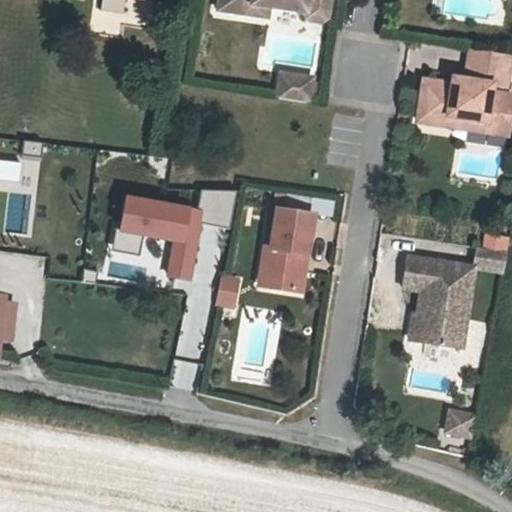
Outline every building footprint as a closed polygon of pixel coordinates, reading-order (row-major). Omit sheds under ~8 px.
[(258,4),(275,6),(311,12),(313,0),(225,0),(224,10),(256,15),(258,4)] [(470,119),(509,126),(511,110),(511,96),(491,93),(493,86),(507,88),(511,58),(511,56),(473,49),(468,80),(467,87),(453,85),(425,80),(418,121),(468,129),(470,119)] [(317,77),(281,72),(277,97),(313,103),(317,77)] [(455,78),(453,85),(467,87),(468,80),(455,78)] [(0,153),(0,208),(22,210),(23,206),(30,206),(35,153),(0,153)] [(204,213),(124,197),(118,230),(174,241),(167,275),(190,280),(204,213)] [(485,217),(487,204),(471,202),(469,214),(477,215),(485,217)] [(494,206),(487,204),(485,217),(492,218),(494,206)] [(275,253),(270,289),(302,294),(313,217),(271,211),(265,251),(275,253)] [(477,215),(469,214),(462,213),(459,232),(474,235),(477,215)] [(485,217),(477,215),(474,235),(489,237),(492,218),(485,217)] [(406,280),(401,306),(446,313),(459,232),(392,221),(387,253),(406,256),(401,280),(406,280)] [(393,304),(401,306),(406,280),(401,280),(397,279),(393,304)] [(236,283),(223,282),(221,300),(234,302),(236,283)] [(441,434),(470,440),(475,413),(446,407),(441,434)]
